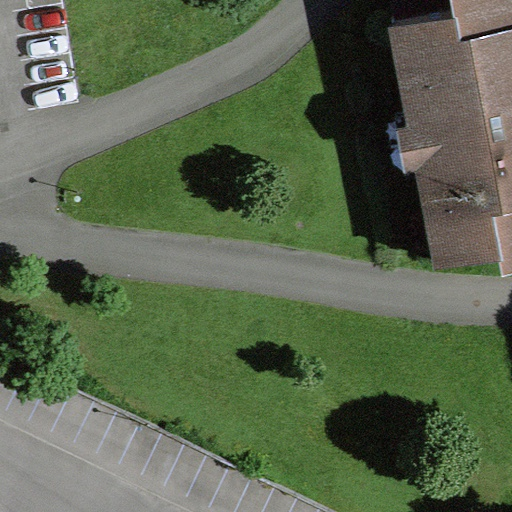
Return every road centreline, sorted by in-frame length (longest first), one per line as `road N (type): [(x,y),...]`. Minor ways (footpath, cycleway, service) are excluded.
road 1 (residential): [(0,226),(511,298)]
road 2 (residential): [(307,0),(262,37),(0,172)]
